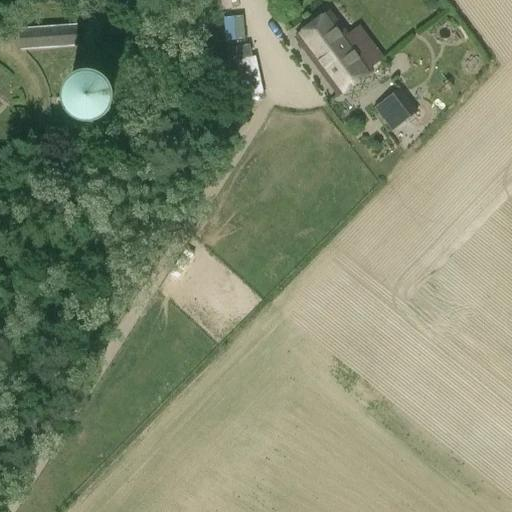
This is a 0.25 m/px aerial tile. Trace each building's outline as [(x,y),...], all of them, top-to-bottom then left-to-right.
[(361,31),(350,39),(330,12),(295,39),(338,96),(373,70),(384,62),(361,31)] [(20,52),(79,47),(77,25),(18,29),(20,52)] [(261,81),(256,57),(231,62),(239,99),(264,95),(261,81)] [(51,126),(53,81),(14,79),(12,124),(51,126)] [(108,99),(107,94),(106,92),(105,90),(103,88),(99,85),(96,83),(92,82),(88,82),(85,82),(81,84),(77,86),(73,91),(71,96),(70,100),(70,105),(72,110),(76,114),(80,117),(85,119),(89,120),(94,119),(99,117),(102,114),(105,111),(107,107),(108,102),(108,99)] [(418,113),(400,89),(374,110),(392,133),(418,113)]
